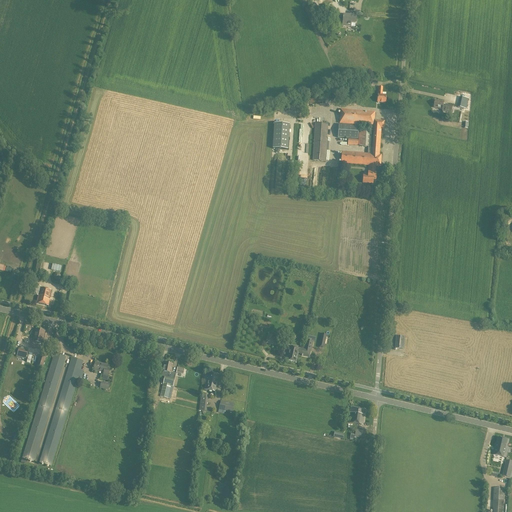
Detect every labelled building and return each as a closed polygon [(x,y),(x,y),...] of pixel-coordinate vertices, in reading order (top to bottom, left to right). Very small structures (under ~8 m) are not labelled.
[(340,13),(331,4),(323,11),(332,21),(340,13)] [(318,10),(317,9),(310,15),(317,22),(323,15),(318,9),(318,10)] [(347,18),(346,26),(351,27),(351,23),(355,24),(355,23),(356,22),(356,20),(355,19),(356,16),(352,16),(352,12),(349,12),(348,16),(348,18),(347,18)] [(348,18),(348,16),(343,15),(340,15),(339,18),(343,18),(342,26),(346,26),(347,18),(348,18)] [(382,95),(382,88),(379,88),(378,95),(377,103),(385,103),(386,96),(382,95)] [(452,113),(453,106),(444,104),(444,102),(435,101),(434,108),(442,110),(442,111),(452,113)] [(377,173),(375,172),(376,167),(380,167),(381,156),(379,155),(381,129),(384,129),(384,121),(374,121),(375,112),(340,110),(339,124),(369,126),(369,133),(359,133),(358,146),(368,147),(367,154),(342,152),(341,164),(368,166),(368,172),(368,176),(364,176),(363,183),(374,184),(374,180),(376,180),(377,173)] [(325,162),(328,124),(315,123),(312,160),(325,162)] [(274,124),(272,149),(288,150),(290,125),(274,124)] [(358,126),(339,125),(338,138),(357,139),(358,126)] [(40,277),(44,261),(38,260),(34,275),(40,277)] [(48,306),(49,301),(52,291),(41,288),(41,287),(31,285),(29,294),(38,296),(36,303),(48,306)] [(41,344),(44,331),(36,330),(33,342),(41,344)] [(403,349),(404,337),(396,336),(395,349),(403,349)] [(298,353),(302,354),(302,356),(309,357),(313,341),(306,340),(304,350),(299,348),(298,353)] [(298,353),(299,348),(289,346),(286,360),(296,363),(298,353)] [(26,359),(28,351),(19,348),(16,357),(26,359)] [(34,462),(66,357),(54,354),(22,459),(21,463),(24,464),(26,460),(34,462)] [(42,369),(46,357),(39,355),(36,367),(42,369)] [(71,358),(39,463),(51,467),(79,377),(80,371),(83,361),(71,358)] [(108,377),(110,368),(107,368),(108,365),(95,362),(93,370),(103,373),(103,375),(108,377)] [(170,399),(176,374),(171,373),(173,365),(164,363),(162,372),(163,372),(162,377),(165,377),(163,384),(160,397),(170,399)] [(217,381),(219,376),(209,373),(208,379),(207,379),(204,390),(216,392),(219,382),(217,381)] [(108,390),(110,384),(101,382),(99,388),(108,390)] [(206,411),(207,398),(200,397),(199,411),(206,411)] [(232,413),(234,404),(221,401),(219,410),(232,413)] [(364,415),(365,410),(351,408),(350,413),(351,413),(350,423),(363,425),(364,415)] [(367,439),(368,432),(365,431),(365,430),(356,428),(355,434),(350,433),(349,440),(354,440),(354,437),(364,439),(367,439)] [(501,452),(506,453),(508,447),(507,447),(508,440),(498,438),(496,444),(495,448),(501,450),(501,452)] [(505,457),(506,453),(501,452),(501,450),(495,448),(493,455),(505,457)] [(506,461),(502,476),(503,476),(510,478),(511,471),(511,470),(508,469),(510,461),(506,461)] [(503,511),(505,489),(494,488),(492,511),(503,511)]
